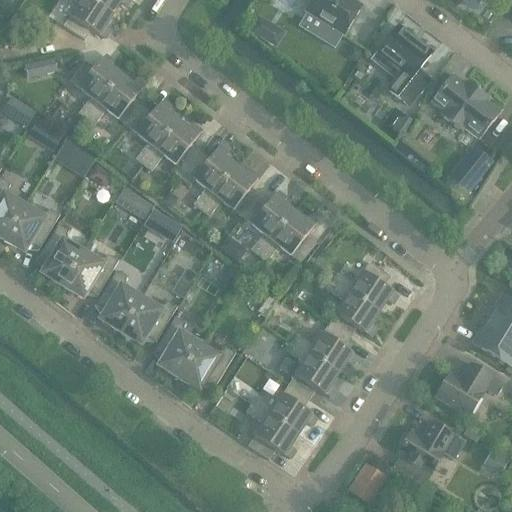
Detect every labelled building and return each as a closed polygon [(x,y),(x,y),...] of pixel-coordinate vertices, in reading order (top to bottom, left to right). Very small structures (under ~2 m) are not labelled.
[(11,0),(2,0),(0,3),(0,6),(9,12),(15,2),(11,0)] [(105,28),(114,14),(92,0),(68,0),(77,5),(69,18),(63,28),(84,42),(90,32),(99,37),(104,40),(109,31),(105,28)] [(92,0),(114,14),(120,5),(125,8),(129,0),(92,0)] [(312,0),(305,12),(317,20),(315,24),(322,28),(316,37),(335,49),(361,8),(347,0),(312,0)] [(258,16),(248,32),(276,49),(286,33),(258,16)] [(397,28),(371,61),(397,81),(389,92),(409,108),(424,88),(429,82),(417,73),(431,55),(397,28)] [(351,47),(345,57),(355,63),(361,53),(351,47)] [(90,100),(78,116),(85,122),(121,78),(109,69),(112,64),(104,58),(101,62),(94,70),(85,63),(69,83),(78,90),(90,100)] [(53,60),(41,63),(44,76),(56,74),(53,60)] [(479,142),(500,114),(486,103),(488,100),(466,82),(464,85),(452,76),(430,103),(442,113),(440,116),(462,133),(464,130),(479,142)] [(121,78),(85,122),(93,128),(106,112),(117,121),(118,121),(127,128),(143,109),(133,101),(140,93),(139,93),(143,88),(135,82),(131,86),(121,78)] [(135,161),(143,167),(178,123),(167,114),(170,110),(162,103),(158,108),(158,107),(152,116),(143,109),(127,128),(136,135),(136,136),(148,145),(135,161)] [(26,109),(16,124),(25,130),(35,115),(26,109)] [(394,109),(379,130),(394,140),(408,119),(394,109)] [(38,122),(30,134),(44,143),(52,132),(38,122)] [(178,123),(143,167),(150,173),(163,157),(175,167),(175,166),(184,174),(200,154),(191,147),(197,138),(200,134),(192,127),(189,132),(178,123)] [(406,138),(395,153),(422,174),(434,159),(406,138)] [(65,144),(54,162),(83,179),(94,161),(65,144)] [(193,181),(205,191),(193,207),(200,212),(235,168),(224,159),(228,155),(219,149),(216,153),(209,161),(200,154),(184,174),(193,181)] [(473,150),(448,181),(467,195),(491,164),(473,150)] [(95,167),(87,178),(105,189),(112,178),(95,167)] [(235,168),(200,212),(208,219),(221,203),(233,212),(242,219),(257,199),(248,192),(255,184),(258,179),(250,173),(246,177),(235,168)] [(0,240),(1,241),(2,242),(24,207),(10,198),(8,190),(10,187),(0,180),(0,240)] [(123,190),(114,205),(126,212),(136,197),(123,190)] [(168,194),(161,203),(170,210),(177,201),(168,194)] [(250,252),(257,258),(293,214),(282,205),(285,201),(277,194),(274,199),(273,198),(267,206),(257,199),(242,219),(251,226),(251,227),(263,236),(250,252)] [(24,207),(2,242),(9,246),(15,249),(21,251),(27,252),(27,250),(29,246),(38,252),(59,217),(49,210),(47,214),(39,216),(24,207)] [(152,212),(142,228),(153,235),(163,219),(152,212)] [(293,214),(257,258),(265,264),(278,248),(290,258),(300,265),(316,244),(306,237),(313,229),(312,229),(316,225),(307,218),(304,223),(293,214)] [(43,270),(41,271),(45,276),(50,280),(54,284),(61,289),(83,253),(68,244),(66,236),(68,233),(58,226),(36,261),(45,267),(43,270)] [(83,253),(61,289),(68,292),(74,295),(79,297),(85,298),(86,296),(88,293),(97,298),(118,263),(107,256),(105,260),(97,262),(83,253)] [(331,284),(378,315),(386,303),(391,306),(397,297),(392,294),(383,288),(390,278),(369,264),(362,274),(354,287),(337,275),(331,284)] [(186,269),(171,294),(183,301),(197,276),(186,269)] [(222,282),(232,289),(239,277),(228,271),(222,282)] [(101,316),(100,317),(104,322),(108,326),(113,330),(119,335),(141,299),(127,290),(125,283),(127,279),(116,272),(95,307),(104,313),(101,316)] [(335,316),(328,326),(349,340),(356,330),(364,335),(365,335),(369,338),(375,329),(370,326),(378,315),(331,284),(326,292),(343,303),(334,316),(335,316)] [(265,319),(277,303),(268,297),(257,313),(265,319)] [(511,369),(511,304),(501,297),(472,345),(511,369)] [(141,299),(119,335),(126,339),(132,341),(138,343),(144,344),(144,342),(146,339),(155,344),(176,309),(166,303),(163,306),(155,308),(141,299)] [(160,362),(158,364),(162,368),(167,372),(171,376),(178,381),(200,345),(185,337),(183,329),(185,325),(175,318),(153,354),(162,359),(160,362)] [(291,345),(338,376),(346,364),(350,367),(356,358),(351,355),(352,355),(343,349),(349,340),(328,326),(322,335),(313,348),(296,337),(291,345)] [(200,345),(178,381),(185,385),(191,387),(196,389),(202,390),(203,388),(205,385),(213,390),(235,355),(224,349),(222,352),(214,354),(200,345)] [(294,377),(288,387),(309,400),(315,391),(324,397),(324,396),(329,399),(335,391),(330,388),(338,376),(291,345),(285,353),(302,364),(294,377)] [(495,396),(502,385),(470,366),(460,381),(450,375),(435,399),(467,419),(485,390),(495,396)] [(251,406),(298,437),(305,425),(310,428),(316,420),(311,416),(302,410),(309,400),(288,387),(281,397),(281,396),(273,409),(256,398),(251,406)] [(254,438),(247,448),(268,462),(275,452),(284,458),(289,461),(294,452),(290,449),(298,437),(251,406),(245,414),(262,425),(254,438)] [(400,459),(393,470),(422,488),(443,454),(453,460),(463,444),(431,424),(422,440),(411,433),(410,436),(405,436),(401,443),(403,447),(397,457),(400,459)] [(494,450),(486,465),(502,473),(510,459),(494,450)] [(368,507),(387,480),(365,466),(347,493),(368,507)]
